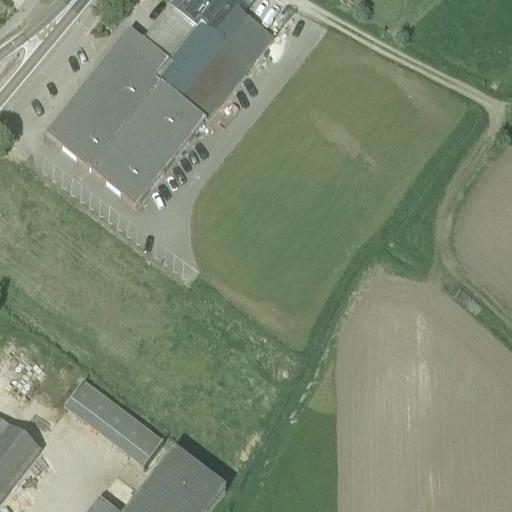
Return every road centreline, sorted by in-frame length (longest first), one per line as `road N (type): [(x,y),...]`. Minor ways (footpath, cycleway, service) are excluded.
road 1 (track): [(293,0),(424,78),(487,102)]
road 2 (track): [(383,251),(487,102)]
road 3 (secondary): [(0,103),(76,0)]
